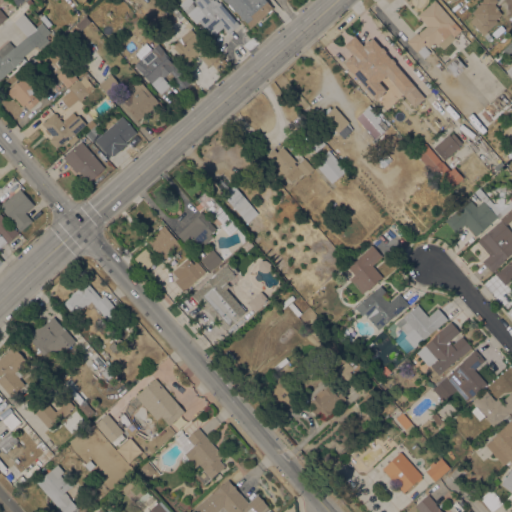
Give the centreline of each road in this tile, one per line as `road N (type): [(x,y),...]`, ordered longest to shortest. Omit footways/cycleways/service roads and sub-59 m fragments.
road 1 (residential): [(0,137),(330,511)]
road 2 (secondary): [(334,0),(0,297)]
